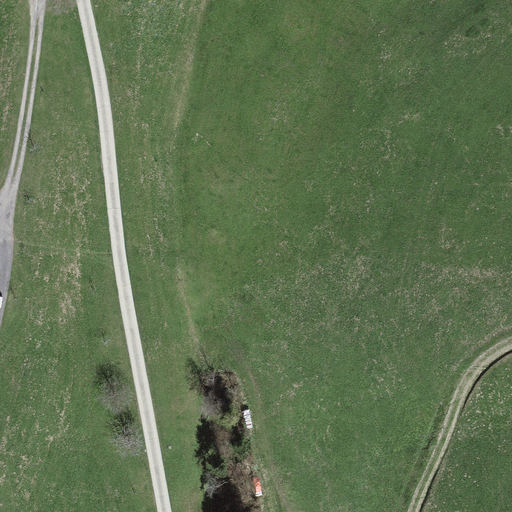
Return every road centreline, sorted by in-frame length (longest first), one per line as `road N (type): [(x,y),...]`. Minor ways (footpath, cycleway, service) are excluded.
road 1 (unclassified): [(83,0),(104,92),(116,236),(164,511)]
road 2 (track): [(40,0),(0,300)]
road 3 (track): [(511,344),(486,361),(461,396),(417,511)]
